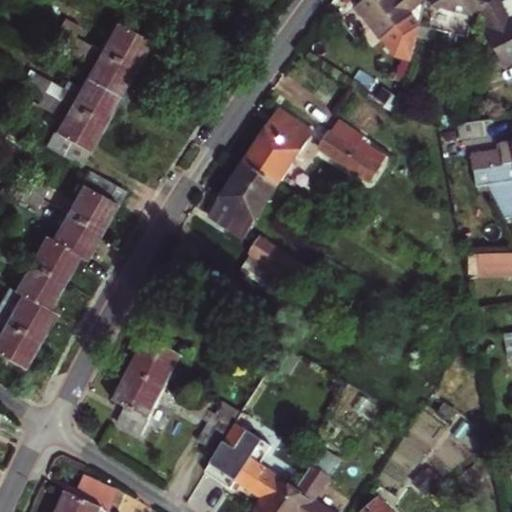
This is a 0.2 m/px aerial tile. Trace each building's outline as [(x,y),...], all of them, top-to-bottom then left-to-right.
[(428,3),(427,0),(370,0),(361,8),(401,53),(414,57),(418,41),(421,30),(428,3)] [(427,0),(428,3),(436,4),(435,8),(476,17),(478,12),(485,14),(493,0),(427,0)] [(501,0),(493,0),(485,14),(488,33),(484,36),(504,73),(511,68),(511,20),(510,21),(503,4),(501,0)] [(511,0),(503,4),(510,21),(511,20),(511,0)] [(64,36),(67,32),(52,23),(39,15),(33,25),(61,42),(64,36)] [(67,32),(64,36),(61,42),(76,51),(73,54),(97,69),(82,94),(71,87),(67,95),(62,103),(48,95),(53,86),(34,75),(28,86),(23,95),(42,106),(41,108),(65,122),(48,150),(84,172),(105,137),(143,74),(158,50),(121,29),(106,55),(82,41),(87,33),(71,24),(67,32)] [(427,43),(430,33),(421,30),(418,41),(427,43)] [(62,103),(67,95),(53,86),(48,95),(62,103)] [(392,94),(383,88),(377,99),(386,105),(392,94)] [(301,125),(282,113),(277,122),(250,164),(267,176),(301,125)] [(489,134),(487,120),(462,124),(464,138),(489,134)] [(310,131),(301,125),(267,176),(285,188),(318,136),(310,131)] [(344,125),(336,138),(361,154),(367,145),(369,141),(344,125)] [(505,148),(474,153),(476,169),(511,163),(511,137),(503,139),(505,148)] [(331,145),(325,154),(351,171),(362,155),(336,138),(331,145)] [(394,162),(367,145),(361,154),(362,155),(388,172),(394,162)] [(388,172),(362,155),(351,171),(378,188),(388,172)] [(511,163),(476,169),(479,185),(489,184),(508,221),(511,220),(511,163)] [(222,208),(217,216),(234,226),(267,176),(250,164),(222,208)] [(267,176),(234,226),(246,234),(253,238),(285,188),(267,176)] [(78,206),(72,218),(56,246),(48,242),(19,294),(15,292),(0,319),(0,377),(23,390),(31,374),(32,375),(39,363),(55,333),(64,318),(54,313),(61,299),(77,271),(82,261),(92,266),(100,250),(119,216),(129,197),(94,177),(78,206)] [(44,215),(50,205),(56,193),(42,185),(29,207),(44,215)] [(78,206),(56,193),(50,205),(72,218),(78,206)] [(16,212),(20,213),(27,204),(13,194),(1,213),(12,219),(16,212)] [(0,261),(9,266),(19,246),(2,238),(0,242),(0,261)] [(258,257),(279,271),(285,274),(295,258),(268,242),(265,246),(258,257)] [(511,250),(507,251),(479,253),(480,273),(511,270),(511,250)] [(310,290),(320,274),(295,258),(285,274),(310,290)] [(119,398),(133,405),(125,421),(149,433),(191,353),(154,333),(148,345),(127,384),(119,398)] [(302,357),(289,349),(281,362),(294,370),(302,357)] [(205,441),(221,450),(238,423),(219,409),(225,400),(205,389),(194,408),(217,421),(205,441)] [(267,500),(259,511),(285,511),(300,491),(282,479),(284,476),(266,463),(278,445),(239,421),(238,423),(221,450),(207,472),(235,490),(240,482),(250,489),(267,500)] [(342,461),(326,450),(300,491),(285,511),(338,511),(320,500),(333,479),(331,477),(342,461)] [(122,511),(130,496),(94,478),(90,489),(86,498),(73,491),(71,496),(68,502),(82,511),(122,511)] [(90,489),(77,482),(73,491),(86,498),(90,489)] [(82,511),(68,502),(62,511),(82,511)] [(386,511),(376,502),(366,511),(386,511)]
